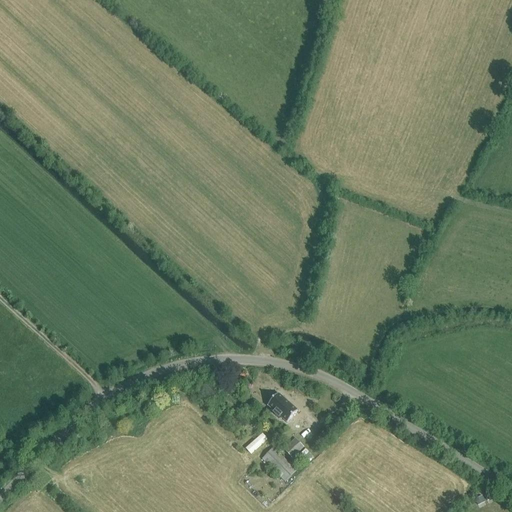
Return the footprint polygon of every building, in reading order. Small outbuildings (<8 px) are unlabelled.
[(275,412),(273,414),(279,419),(281,417),(287,423),(298,411),(278,394),(268,406),(275,412)] [(285,452),(292,459),(304,448),(296,440),(285,452)] [(262,460),(266,463),(263,466),(268,470),(270,468),(284,482),(296,472),(273,449),(262,460)] [(484,495),(487,502),(495,498),(492,492),(484,495)] [(482,496),(475,500),(478,506),(485,503),(482,496)]
